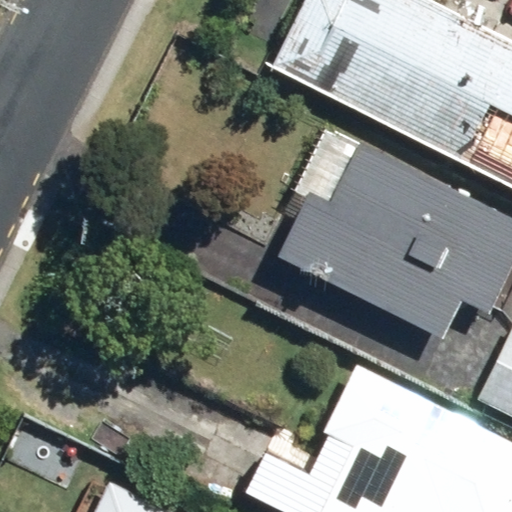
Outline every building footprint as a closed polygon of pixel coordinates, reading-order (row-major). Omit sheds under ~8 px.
[(511,43),(424,0),(295,0),(262,68),(511,191),(511,43)] [(511,237),(511,232),(311,142),(257,261),(460,352),(511,237)] [(511,331),(475,404),(511,422),(511,331)] [(507,511),(511,502),(511,448),(342,369),(311,435),(338,448),(303,511),(507,511)] [(156,511),(99,481),(81,511),(156,511)]
